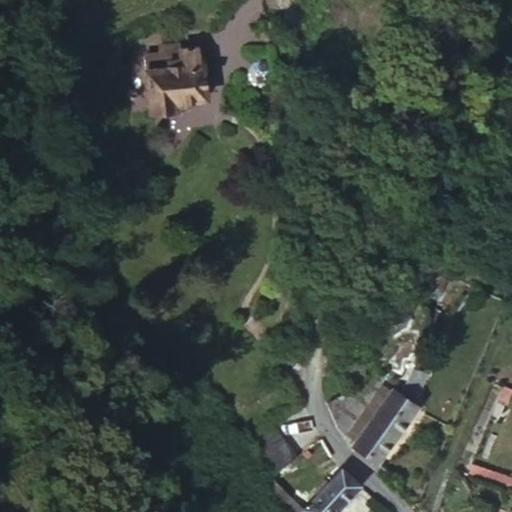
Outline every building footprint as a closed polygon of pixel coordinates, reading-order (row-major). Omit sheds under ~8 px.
[(167,43),(149,43),(154,95),(160,94),(161,104),(185,103),(184,93),(209,92),(207,60),(213,58),(212,39),(187,42),(186,33),(165,33),(167,43)] [(446,266),(428,255),(416,274),(431,285),(446,266)] [(367,462),(408,403),(398,397),(368,377),(385,353),(367,339),(324,400),(329,414),(332,418),(353,433),(348,441),(367,462)] [(294,453),(276,427),(256,443),(276,468),(294,453)] [(304,501),(277,475),(273,478),(268,495),(279,511),(337,511),(364,486),(342,463),(304,501)]
